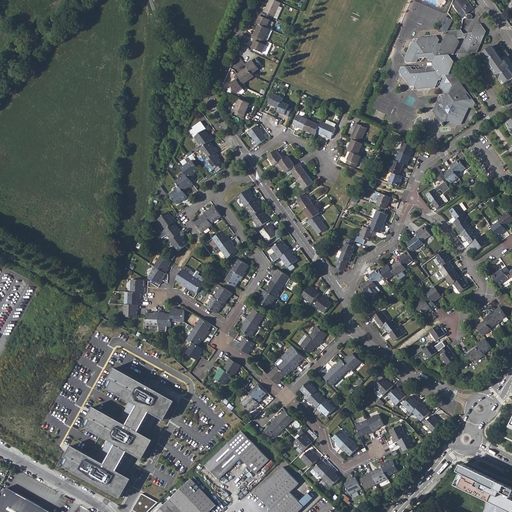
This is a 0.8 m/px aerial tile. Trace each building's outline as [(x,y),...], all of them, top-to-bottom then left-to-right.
[(265,9),(263,13),(272,17),(274,18),(279,7),(281,3),(273,0),(270,0),(266,9),(265,9)] [(468,0),(456,0),(454,2),(456,6),(455,7),(459,13),(461,12),(463,16),(467,13),(468,14),(469,13),(468,12),(474,8),(472,4),(468,6),(467,4),(470,2),(468,0)] [(262,12),(257,23),(259,24),(267,28),(270,21),(272,17),(263,13),(262,12)] [(447,31),(453,19),(445,16),(439,28),(447,32),(447,31)] [(259,24),(255,35),(258,37),(264,40),(269,29),(267,28),(259,24)] [(462,120),(461,124),(469,108),(474,107),(476,103),(473,99),(470,100),(467,95),(468,92),(465,88),(463,89),(462,87),(463,84),(457,77),(452,69),(455,62),(460,61),(465,61),(467,56),(471,56),(473,52),(477,51),(485,34),(485,33),(485,31),(486,30),(482,26),(475,26),(472,32),(468,33),(464,41),(461,49),(456,49),(460,41),(458,38),(462,37),(464,33),(461,30),(447,31),(442,43),(438,43),(440,39),(437,36),(432,36),(423,37),(419,38),(417,42),(413,43),(410,47),(406,55),(404,59),(408,62),(417,61),(419,57),(427,57),(429,60),(434,59),(433,63),(434,65),(427,66),(426,68),(418,69),(413,69),(411,66),(401,67),(399,71),(402,74),(407,82),(410,86),(415,86),(417,89),(421,89),(423,91),(430,90),(430,88),(435,88),(437,84),(439,87),(445,94),(444,94),(442,98),(440,99),(435,107),(437,110),(436,113),(441,120),(446,120),(449,124),(457,123),(459,120),(462,120)] [(264,40),(267,41),(273,30),(271,29),(269,29),(264,40)] [(266,46),(270,48),(272,43),(267,41),(264,40),(258,37),(253,48),(263,52),(266,46)] [(497,51),(493,46),(483,53),(486,56),(484,57),(490,66),(492,64),(497,71),(495,72),(501,81),(503,80),(505,83),(511,79),(508,76),(511,73),(511,72),(508,67),(506,68),(505,67),(507,65),(501,57),(499,58),(498,57),(501,54),(503,53),(500,49),(497,51)] [(505,67),(506,68),(508,67),(510,66),(501,54),(498,57),(499,58),(501,57),(507,65),(505,67)] [(256,57),(246,65),(248,67),(252,73),(262,66),(256,57)] [(248,67),(238,75),(240,77),(244,83),(254,76),(252,73),(248,67)] [(236,93),(246,86),(244,83),(240,77),(230,85),(236,93)] [(268,103),(279,108),(282,102),(284,98),(273,93),(268,103)] [(365,97),(361,108),(370,112),(374,102),(365,97)] [(243,118),(250,103),(240,99),(233,114),(243,118)] [(293,107),(282,102),(279,108),(278,111),(289,116),(293,107)] [(388,105),(384,114),(403,112),(397,104),(388,105)] [(412,111),(403,112),(384,114),(390,122),(400,120),(406,128),(415,127),(419,118),(412,111)] [(294,124),(305,129),(309,120),(298,115),(294,124)] [(305,129),(316,134),(318,131),(320,125),(309,120),(305,129)] [(194,137),(195,136),(203,147),(210,141),(214,138),(211,134),(210,135),(206,129),(207,128),(201,121),(193,127),(194,128),(190,131),(194,137)] [(328,137),(331,139),(336,128),(322,122),(320,125),(318,131),(328,136),(328,137)] [(356,127),(351,138),(353,139),(361,142),(367,128),(356,123),(355,126),(356,127)] [(249,132),(258,145),(266,139),(264,135),(263,136),(256,127),(249,132)] [(358,155),(363,143),(361,142),(353,139),(348,150),(352,152),(358,155)] [(200,148),(207,158),(217,152),(219,151),(215,146),(214,147),(210,141),(203,147),(200,148)] [(404,142),(400,151),(410,156),(414,146),(404,142)] [(268,155),(275,166),(276,165),(280,162),(284,160),(277,149),(268,155)] [(400,151),(396,160),(404,163),(407,164),(410,156),(400,151)] [(220,156),(217,152),(207,158),(205,160),(207,163),(205,165),(210,172),(214,169),(217,172),(224,167),(221,164),(223,163),(219,157),(220,156)] [(356,167),(361,156),(358,155),(352,152),(347,163),(356,167)] [(296,166),(288,156),(284,160),(280,162),(284,169),(287,172),(291,170),(296,166)] [(460,159),(466,168),(469,166),(463,157),(460,159)] [(399,175),(404,163),(396,160),(394,159),(390,171),(392,172),(399,175)] [(460,159),(451,166),(453,168),(457,175),(466,168),(460,159)] [(193,174),(199,170),(196,167),(191,160),(181,168),(186,173),(189,179),(194,175),(193,174)] [(279,170),(282,170),(284,169),(280,162),(276,165),(279,170)] [(307,173),(300,163),(296,166),(291,170),(298,179),(307,173)] [(451,183),(459,178),(457,175),(453,168),(445,174),(448,178),(451,183)] [(444,180),(448,178),(445,174),(443,171),(440,174),(444,180)] [(399,187),(403,176),(399,175),(392,172),(388,183),(399,187)] [(190,187),(194,185),(189,179),(186,173),(176,181),(180,187),(183,191),(189,186),(190,187)] [(314,183),(307,173),(298,179),(305,189),(314,183)] [(450,189),(445,182),(427,195),(433,202),(440,196),(443,194),(450,189)] [(161,186),(159,190),(164,197),(165,199),(168,196),(161,186)] [(184,201),(188,198),(183,191),(180,187),(170,194),(177,204),(183,200),(184,201)] [(239,196),(246,206),(257,198),(253,192),(252,193),(249,189),(239,196)] [(386,208),(391,197),(377,191),(373,199),(378,201),(377,205),(386,208)] [(298,200),(305,210),(313,204),(306,193),(298,200)] [(433,202),(437,209),(445,203),(440,196),(433,202)] [(246,206),(253,217),(263,210),(263,209),(259,203),(260,202),(257,198),(246,206)] [(305,210),(312,220),(318,215),(320,213),(313,204),(305,210)] [(450,210),(457,219),(465,214),(466,213),(464,211),(460,204),(459,204),(450,210)] [(212,223),(222,216),(215,206),(209,211),(208,210),(204,213),(205,214),(212,223)] [(267,216),(263,210),(253,217),(252,217),(260,227),(271,219),(268,215),(267,216)] [(377,210),(374,219),(384,224),(388,215),(377,210)] [(159,219),(166,229),(174,223),(177,221),(174,217),(173,217),(168,212),(159,219)] [(504,227),(511,221),(511,216),(509,212),(499,219),(500,221),(504,227)] [(203,232),(213,225),(212,223),(205,214),(201,217),(201,218),(196,222),(203,232)] [(454,221),(462,232),(472,226),(467,219),(468,218),(465,214),(457,219),(454,221)] [(327,228),(318,215),(312,220),(308,222),(310,225),(312,225),(318,234),(327,228)] [(374,219),(370,229),(375,230),(381,233),(384,224),(374,219)] [(498,236),(507,230),(504,227),(500,221),(492,227),(493,228),(498,236)] [(166,229),(159,234),(162,238),(167,234),(171,239),(167,242),(168,243),(171,241),(172,240),(182,233),(183,232),(180,228),(179,229),(174,223),(166,229)] [(275,227),(272,223),(261,231),(268,241),(278,234),(274,228),(275,227)] [(425,226),(416,232),(418,236),(422,241),(431,235),(425,226)] [(462,232),(470,244),(473,242),(477,239),(474,235),(477,233),(472,226),(462,232)] [(370,241),(375,230),(370,229),(364,227),(361,237),(366,239),(370,241)] [(213,238),(221,248),(232,240),(229,236),(228,237),(223,231),(219,234),(213,238)] [(171,241),(178,251),(188,244),(183,238),(184,237),(182,233),(172,240),(171,241)] [(488,243),(482,235),(477,239),(473,242),(479,250),(488,243)] [(413,251),(423,244),(422,241),(418,236),(408,243),(413,251)] [(354,245),(356,241),(349,238),(344,250),(352,254),(356,246),(354,245)] [(221,248),(228,258),(238,251),(234,245),(235,244),(232,240),(221,248)] [(270,255),(275,261),(281,257),(291,249),(288,246),(287,246),(283,240),(273,248),(275,251),(270,255)] [(295,253),(292,249),(291,249),(281,257),(288,267),(298,260),(294,254),(295,253)] [(349,262),(352,254),(344,250),(336,268),(339,269),(341,264),(346,266),(348,261),(349,262)] [(437,256),(444,266),(450,262),(452,260),(444,250),(437,256)] [(405,267),(414,260),(407,251),(398,258),(400,261),(405,267)] [(167,268),(171,262),(161,255),(154,265),(156,266),(166,273),(169,268),(167,268)] [(239,259),(232,269),(244,276),(247,272),(246,271),(249,265),(239,259)] [(396,276),(407,269),(405,267),(400,261),(390,268),(395,275),(396,276)] [(456,270),(450,262),(444,266),(441,268),(446,277),(456,270)] [(387,280),(395,275),(390,268),(388,265),(380,271),(385,278),(387,280)] [(149,277),(160,284),(163,280),(162,279),(166,273),(156,266),(149,277)] [(182,285),(186,287),(194,276),(190,273),(191,271),(192,270),(185,266),(183,269),(176,279),(182,283),(182,285)] [(506,266),(493,276),(500,285),(509,278),(507,276),(511,273),(510,271),(506,266)] [(376,284),(385,278),(380,271),(379,268),(369,275),(371,278),(376,284)] [(232,269),(225,280),(236,286),(240,280),(241,281),(244,276),(232,269)] [(191,289),(197,293),(204,282),(203,281),(195,276),(197,274),(198,275),(200,272),(197,270),(195,273),(194,276),(186,287),(190,290),(191,289)] [(284,287),(290,276),(280,270),(276,275),(275,275),(272,279),(284,287)] [(446,277),(452,285),(454,283),(461,278),(456,270),(446,277)] [(470,286),(463,277),(461,278),(454,283),(461,292),(470,286)] [(367,293),(378,286),(376,284),(371,278),(361,285),(367,293)] [(131,279),(130,291),(141,292),(144,292),(145,287),(143,287),(144,280),(131,279)] [(270,284),(266,290),(277,297),(284,287),(272,279),(269,284),(270,284)] [(314,287),(311,284),(302,295),(312,303),(320,293),(314,288),(314,287)] [(231,297),(233,293),(221,286),(215,296),(226,303),(230,297),(231,297)] [(433,302),(442,296),(440,294),(435,287),(427,293),(431,298),(433,302)] [(270,308),(277,297),(266,290),(265,290),(262,294),(264,295),(259,301),(270,308)] [(140,299),(141,292),(130,291),(128,291),(128,304),(138,304),(141,304),(142,299),(140,299)] [(327,297),(324,294),(315,305),(325,313),(332,303),(326,298),(327,297)] [(223,307),(226,303),(215,296),(214,296),(207,306),(218,313),(222,307),(223,307)] [(422,314),(435,304),(433,302),(431,298),(427,301),(425,299),(416,305),(422,314)] [(138,309),(138,304),(128,304),(125,304),(124,316),(137,317),(137,309),(138,309)] [(172,321),(184,322),(185,309),(177,308),(178,307),(172,307),(172,314),(172,321)] [(499,322),(507,316),(501,307),(493,313),(499,322)] [(250,314),(247,318),(259,326),(265,315),(255,308),(251,315),(250,314)] [(374,316),(381,326),(383,325),(389,320),(382,310),(377,314),(374,316)] [(154,313),(147,313),(147,317),(146,325),(159,326),(159,312),(154,312),(154,313)] [(168,326),(171,326),(172,321),(172,314),(164,313),(164,312),(159,312),(159,326),(159,331),(166,331),(167,330),(168,326)] [(491,328),(499,322),(493,313),(484,319),(486,321),(491,328)] [(208,331),(212,325),(201,318),(195,328),(207,335),(209,331),(208,331)] [(245,323),(241,330),(252,336),(259,326),(247,318),(244,322),(245,323)] [(398,326),(392,318),(389,320),(383,325),(389,333),(398,326)] [(486,321),(477,326),(484,336),(492,330),(491,328),(486,321)] [(430,331),(437,340),(445,334),(439,325),(430,331)] [(318,326),(310,336),(320,343),(321,344),(324,340),(323,339),(327,334),(318,326)] [(404,335),(398,326),(389,333),(395,341),(404,335)] [(204,340),(207,335),(195,328),(188,339),(193,342),(199,345),(203,339),(204,340)] [(317,347),(320,343),(310,336),(309,335),(301,345),(311,352),(316,347),(317,347)] [(241,343),(240,342),(237,346),(249,354),(256,343),(245,336),(241,343)] [(484,353),(492,348),(486,338),(478,344),(479,346),(484,353)] [(200,355),(204,349),(199,345),(193,342),(187,352),(198,360),(201,356),(200,355)] [(424,350),(430,358),(439,351),(433,343),(424,350)] [(457,358),(448,345),(441,350),(444,353),(442,355),(449,364),(457,358)] [(304,358),(293,346),(284,355),(296,367),(300,364),(299,363),(304,358)] [(476,361),(485,355),(484,353),(479,346),(466,355),(470,361),(475,358),(476,361)] [(347,357),(344,360),(351,368),(353,370),(362,361),(354,352),(348,358),(347,357)] [(284,355),(275,364),(277,365),(286,374),(287,375),(292,370),(293,371),(296,367),(284,355)] [(235,376),(241,365),(230,358),(227,362),(228,363),(224,369),(232,374),(235,376)] [(342,376),(351,368),(344,360),(342,359),(337,364),(336,363),(333,367),(342,376)] [(281,379),(286,374),(277,365),(268,374),(278,384),(282,381),(281,379)] [(99,408),(95,406),(90,415),(84,426),(88,428),(100,435),(113,442),(103,461),(90,454),(77,447),(73,445),(68,454),(62,465),(66,467),(123,498),(134,479),(125,474),(126,464),(132,453),(143,459),(145,460),(156,440),(154,439),(143,433),(154,414),(165,420),(166,421),(177,401),(176,400),(117,367),(112,377),(106,387),(109,389),(121,395),(135,403),(124,422),(110,415),(99,408)] [(225,385),(232,374),(224,369),(220,367),(218,371),(219,372),(215,378),(225,385)] [(333,385),(342,376),(333,367),(329,370),(330,371),(325,376),(333,385)] [(375,386),(384,395),(394,385),(390,382),(389,382),(384,377),(375,386)] [(305,396),(309,399),(317,391),(318,389),(310,381),(301,389),(306,395),(305,396)] [(258,384),(250,393),(250,394),(259,402),(263,399),(262,398),(267,393),(258,384)] [(402,390),(398,386),(388,396),(397,405),(406,396),(401,391),(402,390)] [(313,403),(317,408),(326,399),(317,391),(309,399),(308,400),(312,404),(313,403)] [(257,407),(260,403),(259,402),(250,394),(242,402),(250,411),(256,406),(257,407)] [(403,404),(412,413),(413,412),(422,403),(418,400),(417,401),(412,395),(403,404)] [(336,408),(327,398),(326,399),(317,408),(321,412),(322,411),(327,416),(336,408)] [(426,406),(423,402),(422,403),(413,412),(422,421),(431,412),(425,407),(426,406)] [(295,419),(286,409),(281,415),(280,414),(276,417),(286,427),(295,419)] [(379,414),(367,419),(374,431),(378,429),(377,428),(384,425),(379,414)] [(424,423),(433,432),(443,423),(439,419),(439,420),(433,414),(424,423)] [(277,436),(286,427),(276,417),(273,421),(273,422),(265,430),(271,436),(274,433),(277,436)] [(367,419),(356,425),(362,436),(368,433),(369,434),(374,431),(367,419)] [(392,437),(394,442),(397,441),(407,436),(401,425),(390,431),(393,437),(392,437)] [(337,444),(341,448),(351,438),(342,429),(333,437),(338,443),(337,444)] [(242,458),(256,473),(270,460),(242,431),(206,465),(219,479),(242,458)] [(295,442),(303,451),(312,443),(312,442),(307,437),(308,436),(304,432),(297,439),(295,442)] [(415,446),(409,435),(407,436),(397,441),(399,445),(400,445),(404,452),(415,446)] [(360,446),(351,438),(341,448),(344,451),(345,450),(350,455),(360,446)] [(302,458),(310,467),(320,457),(317,454),(316,454),(310,449),(302,458)] [(270,468),(275,462),(271,459),(266,465),(270,468)] [(386,461),(382,463),(383,467),(388,476),(399,471),(396,465),(399,464),(397,459),(394,460),(393,459),(387,462),(386,461)] [(323,460),(314,469),(312,471),(317,477),(319,477),(320,475),(323,477),(333,468),(329,464),(328,465),(323,460)] [(511,485),(463,463),(459,472),(465,474),(460,487),(511,511),(511,485)] [(268,511),(297,511),(302,507),(289,492),(297,484),(283,467),(256,493),(271,509),(268,511)] [(377,484),(389,478),(388,476),(383,467),(377,470),(376,469),(372,472),(377,484)] [(336,471),(333,468),(323,477),(332,486),(340,478),(335,472),(336,471)] [(366,490),(377,484),(372,472),(367,474),(368,475),(361,478),(366,490)] [(350,495),(362,489),(356,477),(351,479),(352,480),(345,484),(350,495)] [(210,511),(216,506),(192,480),(156,511),(210,511)] [(52,511),(8,487),(0,501),(0,511),(52,511)] [(148,511),(158,502),(143,494),(142,494),(131,511),(148,511)] [(458,510),(462,503),(461,503),(461,504),(455,501),(452,507),(458,510)]
